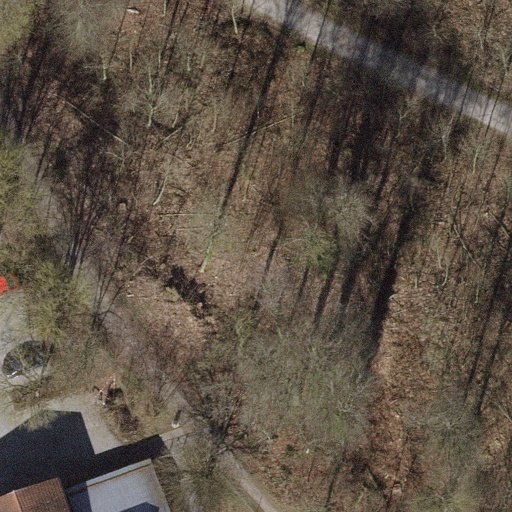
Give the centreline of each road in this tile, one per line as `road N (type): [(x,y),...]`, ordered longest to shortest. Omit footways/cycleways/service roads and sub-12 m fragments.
road 1 (track): [(278,511),(145,375),(0,114)]
road 2 (track): [(270,0),(511,121)]
